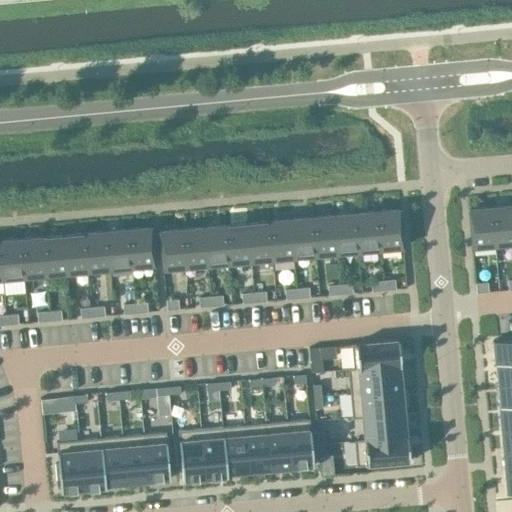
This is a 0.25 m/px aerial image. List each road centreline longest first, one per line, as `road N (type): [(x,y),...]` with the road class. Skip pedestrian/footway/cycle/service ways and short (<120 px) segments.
road 1 (unclassified): [(0,124),(325,94)]
road 2 (residential): [(460,491),(432,172)]
road 3 (residential): [(232,511),(460,491)]
